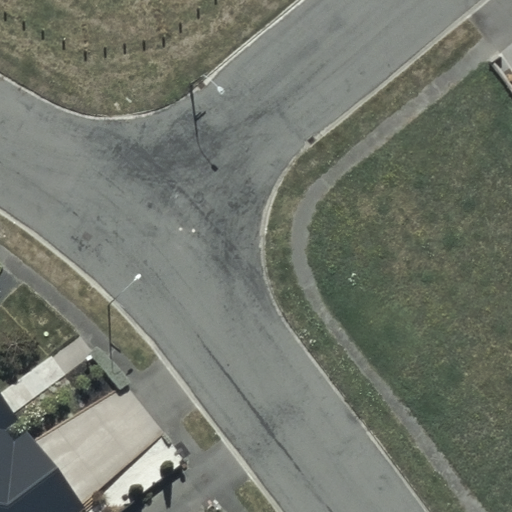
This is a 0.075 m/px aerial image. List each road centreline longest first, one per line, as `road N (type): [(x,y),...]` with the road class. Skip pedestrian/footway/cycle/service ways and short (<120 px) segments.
road 1 (residential): [(364,511),(140,222)]
road 2 (residential): [(140,222),(396,0)]
road 3 (residential): [(140,222),(0,137)]
